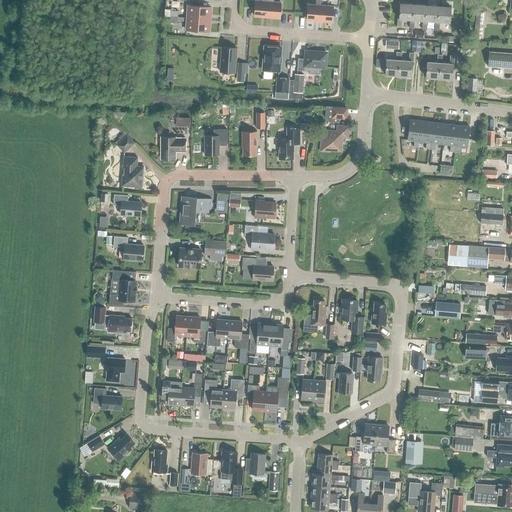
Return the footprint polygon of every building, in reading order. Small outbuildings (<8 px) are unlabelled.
[(267,0),(262,0),(263,1),(255,1),(254,16),(267,17),(267,0)] [(267,0),(267,17),(279,18),(280,3),(273,2),(273,0),(267,0)] [(308,5),(306,20),(319,21),(320,6),(320,0),(316,0),(316,5),(308,5)] [(402,20),(410,20),(411,20),(412,5),(400,4),(398,19),(397,19),(396,27),(401,28),(402,20)] [(188,5),(187,18),(210,20),(210,7),(188,5)] [(414,20),(422,21),(424,21),(425,6),(412,5),(411,20),(410,20),(409,28),(411,28),(413,29),(414,20)] [(333,7),(320,6),(319,21),(332,22),(333,7)] [(438,6),(425,6),(424,21),(422,21),(422,29),(424,29),(423,38),(428,38),(429,30),(426,30),(427,21),(435,22),(437,22),(438,6)] [(437,22),(435,22),(434,30),(439,30),(439,22),(449,23),(450,7),(438,6),(437,22)] [(475,12),(473,38),(481,38),(483,13),(475,12)] [(187,18),(186,31),(209,32),(210,20),(187,18)] [(411,51),(420,52),(421,42),(411,41),(411,51)] [(263,70),(279,72),(279,63),(280,63),(280,58),(280,57),(280,47),(265,46),(263,70)] [(220,72),(235,73),(236,48),(221,47),(220,72)] [(298,59),(297,71),(309,72),(309,74),(319,75),(320,67),(325,68),(326,53),(305,51),(305,59),(298,59)] [(385,75),(398,76),(399,60),(401,61),(401,52),(397,52),(396,60),(386,60),(385,75)] [(511,53),(489,52),(488,66),(511,67),(511,53)] [(398,76),(400,76),(411,77),(412,62),(413,62),(414,53),(409,53),(409,61),(401,61),(399,60),(398,76)] [(426,78),(439,79),(440,63),(441,63),(442,55),(438,55),(437,63),(427,62),(426,78)] [(439,79),(440,79),(452,80),(453,65),(454,65),(455,56),(450,56),(449,64),(441,63),(440,63),(439,79)] [(244,74),(245,63),(238,63),(236,81),(243,82),(244,74)] [(467,77),(466,92),(476,93),(477,78),(467,77)] [(286,92),(287,78),(278,78),(277,92),(286,92)] [(294,84),(293,92),(302,93),(303,85),(294,84)] [(331,119),(347,120),(347,107),(331,106),(331,119)] [(115,112),(111,116),(117,122),(125,113),(125,112),(115,112)] [(256,128),(264,128),(264,113),(256,113),(256,128)] [(181,127),(190,127),(190,117),(181,117),(181,127)] [(413,147),(418,147),(418,141),(421,120),(409,118),(406,139),(413,140),(413,147)] [(418,141),(426,142),(425,148),(429,149),(433,122),(421,120),(418,141)] [(429,149),(434,150),(435,143),(442,144),(445,123),(433,122),(429,149)] [(442,144),(450,145),(449,152),(453,152),(457,125),(445,123),(442,144)] [(453,152),(458,153),(459,147),(466,148),(469,127),(457,125),(453,152)] [(320,151),(329,152),(329,150),(340,151),(341,137),(347,137),(348,127),(338,126),(337,132),(323,131),(323,143),(321,142),(320,151)] [(279,147),(279,159),(293,159),(293,144),(299,144),(299,128),(287,128),(287,139),(277,139),(277,147),(279,147)] [(205,136),(205,155),(219,155),(219,146),(227,146),(227,130),(213,130),(213,136),(205,136)] [(485,146),(493,146),(494,131),(486,131),(485,146)] [(243,147),(243,155),(256,155),(256,147),(257,147),(257,132),(242,132),(242,147),(243,147)] [(117,145),(124,153),(134,143),(127,136),(117,145)] [(161,159),(175,159),(175,152),(185,152),(185,138),(175,138),(175,137),(161,137),(161,159)] [(121,186),(142,188),(144,167),(137,166),(137,158),(123,157),(122,169),(124,169),(124,175),(122,175),(121,186)] [(481,177),(496,178),(497,170),(482,169),(481,177)] [(241,194),(229,193),(229,207),(234,207),(235,199),(240,200),(241,194)] [(120,215),(140,216),(141,203),(127,202),(128,196),(114,194),(113,205),(121,206),(120,215)] [(210,213),(211,199),(181,197),(179,232),(180,224),(194,225),(195,212),(210,213)] [(254,218),(262,219),(263,217),(274,218),(276,203),(264,202),(264,201),(255,200),(254,218)] [(480,223),(502,225),(503,208),(481,207),(480,223)] [(273,250),(274,235),(257,233),(258,226),(245,226),(244,236),(252,236),(251,250),(260,251),(260,249),(273,250)] [(124,247),(123,259),(142,261),(144,246),(127,245),(128,238),(114,236),(113,247),(124,247)] [(203,255),(224,256),(225,242),(205,240),(203,255)] [(511,250),(505,250),(505,249),(488,248),(449,245),(447,264),(467,267),(487,269),(488,259),(510,260),(510,264),(511,263),(511,250)] [(179,267),(199,268),(200,250),(180,249),(179,267)] [(252,280),(272,281),(273,267),(256,266),(256,259),(242,258),(242,270),(253,270),(252,280)] [(110,294),(109,300),(108,306),(121,307),(121,301),(133,302),(134,293),(136,294),(136,287),(134,287),(135,281),(128,280),(128,272),(112,270),(112,279),(121,280),(120,286),(119,285),(118,294),(110,294)] [(511,276),(506,276),(495,276),(494,283),(505,284),(505,290),(511,290),(511,276)] [(460,284),(459,294),(474,295),(474,296),(483,297),(483,296),(485,296),(486,286),(460,284)] [(351,333),(361,334),(363,317),(356,317),(357,301),(343,299),(341,319),(353,320),(351,333)] [(303,331),(302,332),(317,333),(318,325),(324,325),(326,307),(324,307),(324,301),(314,300),(313,306),(312,306),(311,316),(309,316),(307,317),(305,318),(304,320),(303,331)] [(489,300),(488,314),(495,315),(503,315),(503,317),(510,318),(511,316),(511,304),(504,304),(505,301),(495,300),(489,300)] [(434,316),(458,318),(459,304),(436,302),(434,316)] [(385,313),(385,305),(374,304),(373,312),(372,312),(371,324),(385,325),(386,313),(385,313)] [(105,308),(95,307),(94,322),(109,323),(108,331),(126,333),(126,331),(131,331),(132,319),(124,318),(124,317),(105,315),(105,308)] [(176,316),(175,328),(174,335),(186,336),(188,317),(176,316)] [(188,317),(186,336),(193,336),(193,342),(204,343),(205,331),(199,331),(200,318),(188,317)] [(221,338),(228,338),(229,320),(217,320),(216,333),(208,332),(207,346),(220,347),(221,338)] [(229,320),(228,338),(235,339),(234,348),(240,348),(247,349),(248,349),(249,335),(241,334),(242,321),(229,320)] [(257,345),(269,346),(270,324),(258,323),(257,340),(250,340),(249,353),(256,354),(257,345)] [(511,324),(493,323),(493,332),(505,333),(504,339),(511,339),(511,324)] [(270,324),(269,346),(281,346),(280,356),(287,356),(288,342),(281,342),(283,325),(270,324)] [(325,338),(332,339),(333,325),(326,324),(325,338)] [(365,332),(364,341),(380,343),(381,333),(365,332)] [(465,343),(485,345),(486,343),(496,344),(496,336),(466,334),(465,343)] [(363,351),(376,352),(376,344),(364,343),(363,351)] [(485,358),(485,346),(472,346),(465,345),(465,357),(471,358),(485,358)] [(88,346),(87,356),(104,358),(105,347),(88,346)] [(414,354),(413,368),(422,369),(422,361),(423,355),(414,354)] [(510,374),(511,374),(511,356),(506,356),(505,358),(497,358),(498,358),(497,371),(496,371),(504,372),(504,374),(510,374)] [(352,371),(360,371),(361,357),(353,357),(352,371)] [(381,373),(382,358),(368,357),(367,372),(368,372),(367,380),(379,381),(380,373),(381,373)] [(118,372),(124,373),(125,359),(107,358),(106,371),(107,371),(106,381),(117,382),(118,372)] [(296,374),(303,375),(305,359),(297,358),(296,374)] [(326,378),(333,379),(334,364),(327,364),(326,378)] [(339,392),(351,393),(352,374),(340,373),(339,392)] [(181,388),(180,405),(193,406),(194,397),(200,397),(202,374),(195,374),(194,389),(181,388)] [(277,398),(287,399),(289,379),(278,378),(277,388),(266,387),(265,392),(264,411),(276,412),(277,398)] [(224,390),(222,408),(234,409),(235,396),(243,397),(244,380),(231,379),(230,390),(224,390)] [(300,400),(312,401),(314,380),(302,379),(300,400)] [(210,407),(222,408),(224,390),(216,389),(217,381),(205,380),(204,394),(211,394),(210,407)] [(314,380),(312,401),(324,401),(326,381),(314,380)] [(168,404),(180,405),(181,388),(182,383),(163,381),(162,397),(168,398),(168,404)] [(509,383),(482,381),(481,403),(497,404),(497,395),(501,395),(501,399),(508,399),(511,399),(511,382),(509,382),(509,383)] [(252,410),(264,411),(265,392),(259,392),(259,386),(248,385),(247,397),(253,398),(252,410)] [(106,389),(94,388),(93,404),(102,404),(101,409),(121,411),(122,397),(106,396),(106,389)] [(439,391),(419,389),(417,400),(437,402),(439,391)] [(505,437),(511,437),(511,417),(499,416),(499,424),(490,423),(490,436),(505,437)] [(454,437),(482,439),(483,427),(455,424),(454,437)] [(363,443),(375,444),(376,426),(364,425),(363,438),(356,437),(355,451),(362,452),(363,443)] [(376,426),(375,444),(387,445),(386,454),(394,454),(395,440),(388,440),(389,427),(376,426)] [(134,444),(126,435),(116,444),(115,442),(107,449),(118,461),(131,449),(130,448),(134,444)] [(99,436),(87,443),(92,452),(104,444),(99,436)] [(454,449),(471,451),(472,439),(455,437),(454,449)] [(409,441),(407,464),(419,464),(420,442),(409,441)] [(511,445),(497,445),(497,451),(487,450),(486,457),(496,458),(496,467),(503,468),(503,466),(511,466),(511,445)] [(151,472),(167,473),(167,465),(166,465),(167,451),(154,450),(154,459),(152,459),(151,472)] [(237,452),(222,451),(220,479),(232,480),(231,483),(241,484),(242,469),(236,468),(237,452)] [(191,474),(206,475),(207,454),(192,453),(191,474)] [(263,472),(265,454),(251,454),(251,459),(246,459),(245,471),(263,472)] [(318,454),(317,464),(338,466),(338,461),(332,461),(332,455),(318,454)] [(317,464),(316,474),(330,475),(331,470),(337,470),(338,466),(317,464)] [(268,490),(277,491),(279,472),(269,472),(268,490)] [(330,475),(316,474),(312,474),(312,486),(330,487),(330,480),(338,481),(338,476),(330,475)] [(442,488),(449,488),(450,478),(443,477),(442,488)] [(352,479),(351,490),(359,491),(360,480),(352,479)] [(382,493),(394,494),(395,482),(383,481),(382,493)] [(408,497),(419,498),(417,511),(432,511),(434,495),(441,496),(442,484),(431,483),(430,492),(420,491),(421,483),(409,482),(408,497)] [(475,484),(475,493),(478,494),(487,494),(511,496),(511,485),(498,485),(488,485),(475,484)] [(312,486),(311,497),(336,499),(337,494),(329,494),(330,487),(312,486)] [(130,493),(129,508),(143,509),(145,494),(130,493)] [(475,493),(474,502),(497,504),(497,506),(511,507),(511,505),(511,496),(487,494),(478,494),(475,493)] [(356,511),(368,511),(370,504),(362,503),(363,494),(358,494),(358,503),(357,503),(356,511)] [(370,504),(368,511),(381,511),(382,505),(382,496),(377,495),(377,505),(370,504)] [(453,495),(451,511),(461,511),(463,496),(453,495)] [(336,499),(311,497),(310,509),(328,510),(328,503),(336,504),(336,499)]
